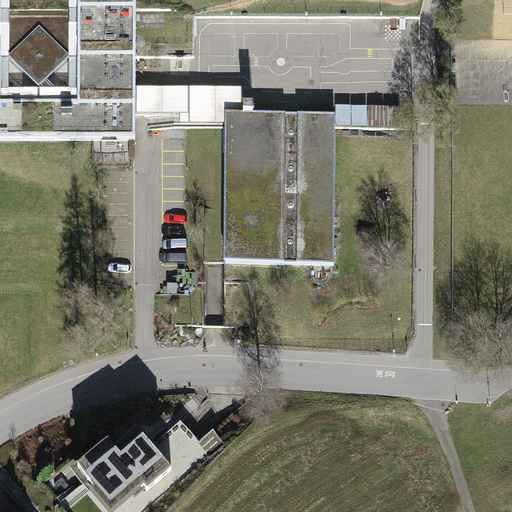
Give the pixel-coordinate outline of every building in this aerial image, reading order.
[(0,0),(0,102),(77,103),(78,0),(0,0)] [(0,0),(0,139),(135,141),(135,116),(135,89),(135,0),(78,0),(77,103),(0,102),(0,0)] [(243,90),(135,89),(135,116),(180,116),(180,127),(225,127),(225,126),(243,126),(243,116),(242,116),(243,90)] [(335,106),(335,116),(335,126),(400,127),(401,108),(335,106)] [(225,127),(223,267),(334,268),(335,126),(335,116),(253,116),(253,109),(244,108),(243,116),(243,126),(225,126),(225,127)] [(138,425),(113,447),(114,448),(129,435),(133,439),(140,434),(156,452),(159,449),(138,425)] [(109,442),(78,468),(95,487),(107,502),(133,480),(140,488),(142,486),(145,490),(147,491),(171,470),(156,452),(140,434),(133,439),(129,435),(114,448),(113,447),(109,442)] [(134,499),(145,490),(142,486),(140,488),(133,480),(107,502),(95,487),(90,492),(106,511),(114,511),(132,497),(134,499)]
